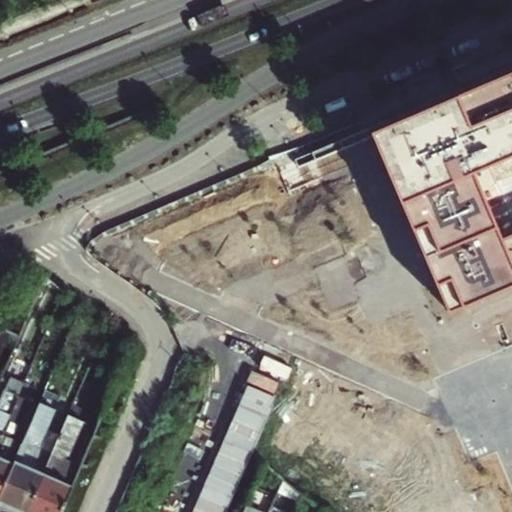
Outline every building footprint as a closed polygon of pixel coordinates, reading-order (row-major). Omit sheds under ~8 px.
[(511,66),(296,160),(299,168),(375,136),(448,311),(511,283),(511,66)] [(7,390),(20,396),(24,387),(11,381),(7,390)] [(0,440),(20,396),(7,390),(0,405),(0,440)] [(0,498),(41,405),(20,396),(0,440),(0,498)] [(0,500),(25,511),(28,511),(54,454),(36,446),(43,442),(57,410),(42,403),(41,405),(0,498),(0,500)] [(28,511),(62,511),(82,467),(64,458),(71,455),(90,412),(75,405),(54,454),(28,511)] [(270,511),(274,504),(267,501),(263,509),(262,511),(270,511)]
